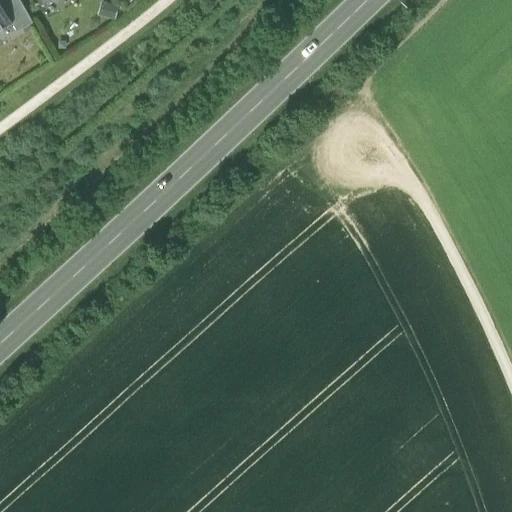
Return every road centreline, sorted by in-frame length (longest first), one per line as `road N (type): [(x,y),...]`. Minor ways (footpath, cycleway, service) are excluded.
road 1 (primary): [(0,344),(370,0)]
road 2 (track): [(367,139),(438,217),(511,387)]
